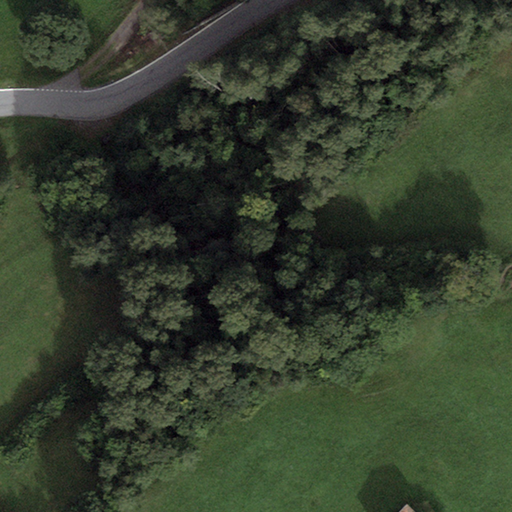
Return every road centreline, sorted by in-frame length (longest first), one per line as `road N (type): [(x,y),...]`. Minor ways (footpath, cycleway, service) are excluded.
road 1 (unclassified): [(267,0),(112,98),(0,103)]
road 2 (track): [(61,102),(62,89),(103,56),(149,0)]
